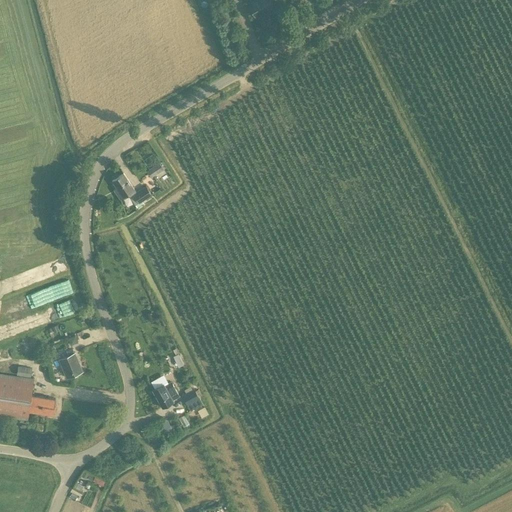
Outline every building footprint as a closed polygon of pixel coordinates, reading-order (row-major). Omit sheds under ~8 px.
[(253,8),(251,9),(255,18),(275,7),(273,0),(255,0),(250,3),(253,8)] [(147,170),(151,176),(163,168),(159,162),(147,170)] [(135,191),(134,189),(123,173),(112,181),(117,187),(114,189),(120,198),(127,193),(136,207),(143,202),(142,200),(151,193),(145,184),(135,191)] [(30,285),(66,270),(61,257),(25,272),(30,285)] [(67,278),(41,288),(46,301),(72,291),(67,278)] [(75,335),(69,338),(71,344),(78,341),(75,335)] [(68,355),(59,359),(67,377),(83,371),(75,352),(74,352),(72,349),(66,351),(68,355)] [(18,366),(17,374),(30,376),(32,368),(18,366)] [(0,415),(28,420),(29,410),(54,414),(56,398),(31,394),(34,378),(0,373),(0,415)] [(163,407),(173,401),(172,399),(180,395),(172,381),(164,385),(163,383),(153,389),(163,407)] [(194,388),(181,395),(190,410),(203,403),(194,388)] [(196,409),(199,416),(206,412),(203,406),(196,409)] [(84,471),(82,475),(87,477),(87,476),(93,479),(95,476),(84,471)] [(83,488),(93,490),(94,483),(85,481),(83,488)]
